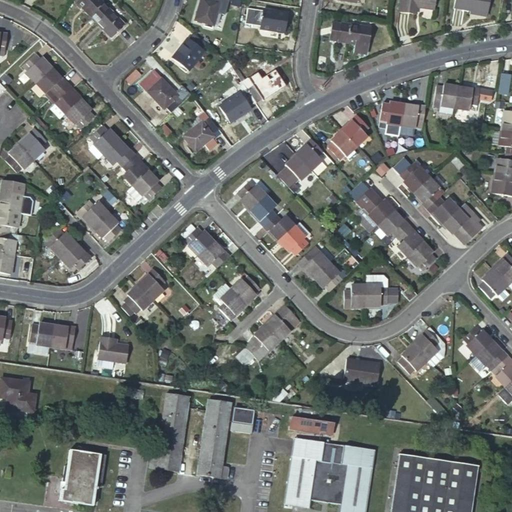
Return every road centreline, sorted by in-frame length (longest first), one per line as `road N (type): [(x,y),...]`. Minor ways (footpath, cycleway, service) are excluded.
road 1 (residential): [(448,273),(385,329),(340,330),(199,190)]
road 2 (tertiary): [(317,103),(455,53),(511,44)]
road 3 (tertiary): [(199,190),(317,103)]
road 4 (residential): [(199,190),(100,84)]
road 5 (residential): [(100,84),(50,31),(0,3)]
road 6 (tertiary): [(0,290),(70,297),(114,268)]
